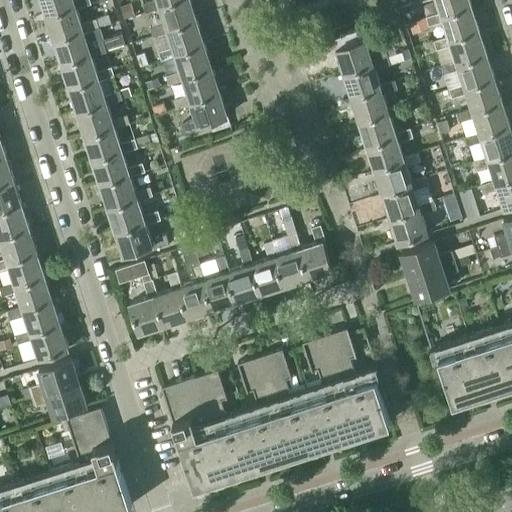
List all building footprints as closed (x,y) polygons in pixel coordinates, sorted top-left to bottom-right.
[(41,0),(46,13),(75,4),(76,6),(95,0),(41,0)] [(146,10),(160,5),(159,3),(167,0),(143,0),(146,10)] [(196,17),(190,0),(167,0),(159,3),(160,5),(165,21),(151,25),(153,34),(168,29),(167,27),(196,17)] [(420,0),(421,1),(423,0),(437,0),(441,11),(442,14),(471,5),(469,0),(420,0)] [(129,3),(122,5),(125,16),(132,14),(129,3)] [(83,27),(84,30),(99,26),(96,16),(80,21),(76,6),(75,4),(46,13),(54,37),(83,27)] [(479,29),(471,5),(442,14),(441,11),(426,16),(429,24),(444,19),(449,34),(450,38),(479,29)] [(161,57),(176,53),(175,50),(204,41),(196,17),(167,27),(168,29),(153,34),(158,49),(161,57)] [(409,22),(413,33),(429,27),(426,17),(409,22)] [(89,45),(84,30),(83,27),(54,37),(61,61),(91,51),(92,55),(107,50),(104,40),(89,45)] [(487,53),(479,29),(450,38),(449,34),(434,39),(437,48),(452,43),(457,59),(458,62),(487,53)] [(336,47),(344,72),(374,63),(372,58),(367,43),(382,38),(379,30),(364,35),(364,38),(336,47)] [(212,65),(204,41),(175,50),(176,53),(181,68),(166,73),(169,81),(183,77),(183,74),(212,65)] [(511,47),(500,50),(505,76),(511,74),(511,47)] [(402,51),(388,55),(390,63),(411,56),(408,48),(402,50),(402,51)] [(97,69),(92,55),(91,51),(61,61),(69,85),(98,75),(99,78),(114,73),(111,64),(97,69)] [(495,77),(487,53),(458,62),(457,59),(442,64),(445,72),(460,67),(465,82),(466,86),(495,77)] [(387,54),(372,58),(374,63),(344,72),(352,96),(381,87),(380,83),(375,68),(390,63),(388,55),(387,54)] [(219,88),(212,65),(183,74),(183,77),(188,92),(174,97),(177,105),(192,101),(191,98),(219,88)] [(104,93),(99,78),(98,75),(69,85),(77,109),(106,99),(107,102),(122,97),(119,88),(104,93)] [(158,77),(147,80),(149,87),(160,83),(158,77)] [(502,101),(495,77),(466,86),(465,82),(449,87),(452,96),(467,91),(472,106),(473,110),(502,101)] [(395,78),(380,83),(381,87),(352,96),(359,120),(389,110),(388,107),(383,92),(397,87),(395,78)] [(128,86),(120,89),(123,97),(131,94),(128,86)] [(182,120),(185,130),(201,125),(200,122),(228,114),(219,88),(191,98),(192,101),(196,116),(182,120)] [(77,109),(85,133),(114,123),(115,126),(130,121),(127,112),(112,117),(107,102),(106,99),(77,109)] [(164,101),(153,104),(156,112),(166,109),(164,101)] [(475,116),(480,131),(481,134),(510,125),(502,101),(473,110),(472,106),(457,111),(460,121),(475,116)] [(359,120),(367,144),(397,134),(396,131),(391,115),(405,111),(402,102),(388,107),(389,110),(359,120)] [(437,121),(441,133),(451,130),(447,118),(437,121)] [(122,147),(122,150),(137,145),(135,136),(120,141),(115,126),(114,123),(85,133),(92,157),(122,147)] [(511,150),(511,130),(510,125),(481,134),(480,131),(465,136),(468,144),(482,140),(487,155),(488,158),(511,150)] [(410,126),(396,131),(397,134),(367,144),(375,168),(405,158),(404,155),(399,140),(413,135),(410,126)] [(129,171),(130,174),(145,169),(142,160),(127,165),(122,150),(122,147),(92,157),(100,181),(129,171)] [(511,177),(511,150),(488,158),(487,155),(473,159),(476,168),(491,164),(496,179),(497,182),(511,177)] [(418,151),(404,155),(405,158),(375,168),(383,192),(412,182),(411,179),(406,164),(421,159),(418,151)] [(0,182),(14,178),(6,154),(0,156),(0,182)] [(137,195),(138,198),(153,193),(150,184),(135,189),(130,174),(129,171),(100,181),(108,205),(137,195)] [(420,206),(419,203),(414,188),(429,183),(426,174),(411,179),(412,182),(383,192),(390,216),(420,206)] [(504,207),(511,204),(511,177),(497,182),(496,179),(480,184),(483,192),(498,187),(504,207)] [(0,208),(22,202),(14,178),(0,182),(0,208)] [(459,205),(455,193),(443,197),(447,208),(459,205)] [(108,205),(116,228),(145,219),(146,222),(161,217),(158,208),(143,213),(138,198),(137,195),(108,205)] [(420,206),(390,216),(398,241),(428,231),(421,211),(436,207),(434,198),(419,203),(420,206)] [(0,235),(29,226),(22,202),(0,208),(0,235)] [(477,204),(465,208),(468,218),(480,214),(477,204)] [(274,255),(284,284),(308,276),(298,247),(300,246),(290,214),(282,217),(292,249),(277,254),(274,255)] [(494,235),(498,245),(511,240),(511,214),(504,217),(508,230),(494,235)] [(151,237),(146,222),(145,219),(116,228),(123,253),(152,244),(153,247),(169,242),(166,232),(151,237)] [(298,247),(308,276),(332,268),(330,262),(323,239),(326,238),(321,223),(311,226),(316,241),(300,246),(298,247)] [(37,250),(29,226),(0,235),(0,241),(1,241),(6,257),(7,259),(37,250)] [(239,249),(248,246),(243,234),(235,236),(239,249)] [(196,240),(194,241),(198,250),(207,247),(204,238),(196,240)] [(250,262),(260,292),(284,284),(274,255),(277,254),(272,238),(263,241),(268,256),(253,261),(250,262)] [(409,274),(455,259),(452,249),(438,253),(434,240),(401,250),(409,274)] [(511,240),(498,245),(501,255),(511,251),(511,240)] [(243,264),(229,269),(226,270),(236,299),(260,292),(250,262),(253,261),(248,246),(239,249),(243,264)] [(45,274),(37,250),(7,259),(6,257),(0,258),(0,268),(9,266),(14,280),(15,283),(45,274)] [(220,272),(205,277),(202,278),(211,307),(236,299),(226,270),(229,269),(224,254),(215,257),(220,272)] [(459,269),(455,259),(409,274),(417,297),(449,286),(445,273),(459,269)] [(196,280),(180,285),(178,286),(187,315),(211,307),(202,278),(205,277),(200,262),(191,265),(196,280)] [(171,288),(157,293),(154,294),(163,323),(187,315),(178,286),(180,285),(175,269),(166,273),(171,288)] [(53,297),(45,274),(15,283),(14,280),(0,284),(0,286),(3,294),(17,290),(22,306),(22,307),(53,297)] [(139,331),(163,323),(154,294),(157,293),(151,277),(142,280),(147,295),(129,301),(139,331)] [(60,321),(53,297),(22,307),(22,306),(8,310),(11,318),(24,313),(30,330),(30,331),(60,321)] [(468,304),(465,297),(458,299),(461,306),(468,304)] [(422,302),(422,301),(417,302),(443,384),(448,382),(453,400),(511,380),(511,319),(432,345),(419,303),(422,302)] [(69,347),(60,321),(30,331),(30,330),(15,335),(18,344),(33,339),(39,356),(69,347)] [(365,326),(364,326),(359,327),(360,329),(364,327),(375,362),(361,367),(348,325),(303,339),(316,382),(297,388),(283,346),(238,360),(252,402),(232,409),(218,367),(162,385),(179,437),(180,437),(195,483),(390,420),(385,403),(389,401),(365,326)] [(0,339),(0,344),(1,347),(12,344),(10,337),(0,339)] [(33,395),(79,380),(72,356),(39,367),(43,380),(30,385),(33,395)] [(87,403),(79,380),(33,395),(36,405),(50,401),(54,414),(87,403)] [(101,404),(66,416),(80,459),(0,484),(0,511),(106,511),(132,504),(117,457),(118,457),(101,404)]
